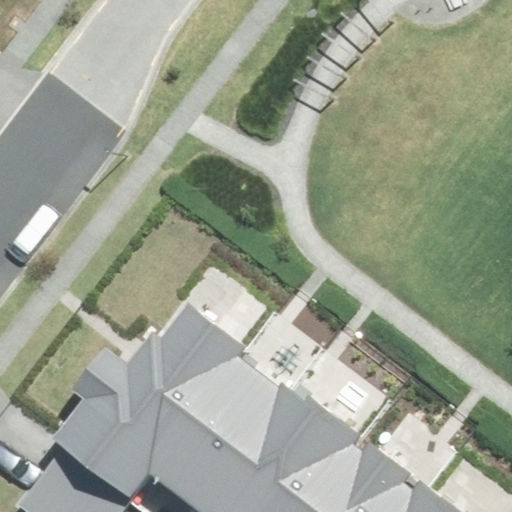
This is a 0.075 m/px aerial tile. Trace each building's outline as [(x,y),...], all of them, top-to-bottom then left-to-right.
[(142,489),(159,466),(246,351),(255,339),(200,299),(178,328),(167,320),(140,355),(121,340),(87,385),(95,391),(65,431),(142,489)] [(159,466),(217,510),(305,394),(246,351),(159,466)] [(217,510),(219,511),(307,511),(363,438),(305,394),(217,510)] [(307,511),(399,511),(422,482),(363,438),(307,511)] [(20,492),(45,511),(116,511),(131,495),(61,440),(20,492)] [(399,511),(461,511),(422,482),(399,511)]
